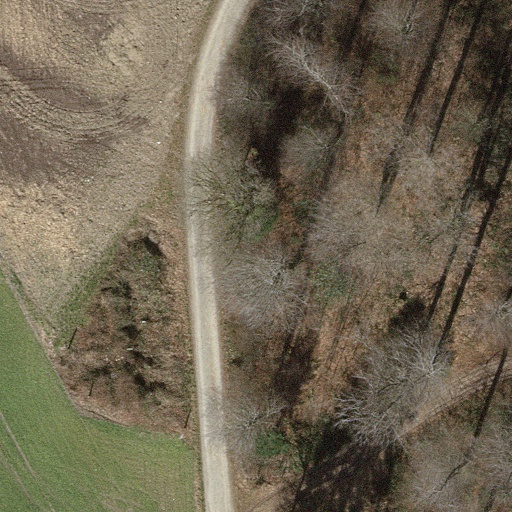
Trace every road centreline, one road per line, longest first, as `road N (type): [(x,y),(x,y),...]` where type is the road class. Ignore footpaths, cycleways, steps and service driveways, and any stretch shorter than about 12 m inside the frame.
road 1 (track): [(238,0),(215,77),(207,168),(224,511)]
road 2 (track): [(268,511),(388,447),(452,394),(511,367)]
